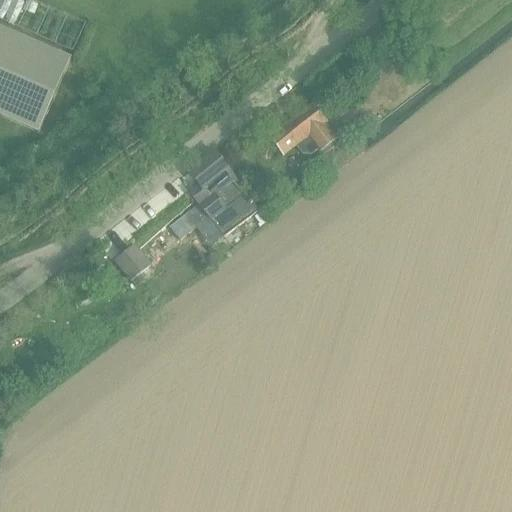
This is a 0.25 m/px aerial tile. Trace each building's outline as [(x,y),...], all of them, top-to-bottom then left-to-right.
[(0,116),(38,133),(65,73),(71,58),(0,27),(0,116)] [(351,101),(330,118),(340,131),(362,114),(377,101),(368,89),(352,102),(351,101)] [(269,137),(274,144),(284,156),(296,147),(302,155),(311,156),(319,149),(321,153),(336,141),(324,125),(326,123),(312,104),(269,137)] [(187,190),(207,215),(226,237),(259,211),(234,181),(236,180),(214,153),(189,174),(196,183),(187,190)] [(116,261),(129,279),(131,282),(129,283),(132,288),(142,281),(138,277),(151,267),(136,247),(116,261)]
